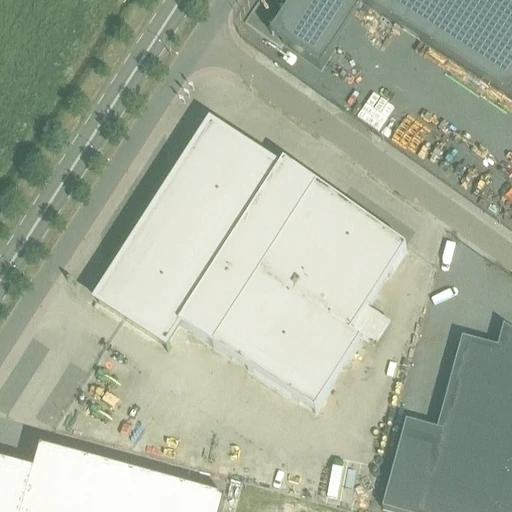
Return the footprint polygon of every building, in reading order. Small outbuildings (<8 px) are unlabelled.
[(0,0),(0,28),(3,30),(0,34),(0,77),(31,99),(74,34),(67,29),(86,0),(0,0)] [(511,0),(478,0),(476,5),(468,0),(296,0),(268,42),(320,75),(364,6),(511,100),(511,97),(511,0)] [(280,172),(211,128),(97,305),(166,349),(180,327),(316,415),(362,343),(352,337),(407,251),(285,165),(280,172)] [(511,511),(511,338),(507,335),(502,355),(467,345),(437,449),(403,440),(382,511),(383,511),(386,511),(511,511)] [(69,381),(76,393),(92,383),(85,371),(69,381)] [(125,444),(150,453),(159,429),(135,420),(125,444)] [(0,464),(0,485),(29,494),(24,511),(220,511),(224,500),(41,450),(35,474),(0,464)] [(149,472),(151,461),(134,456),(131,467),(149,472)]
